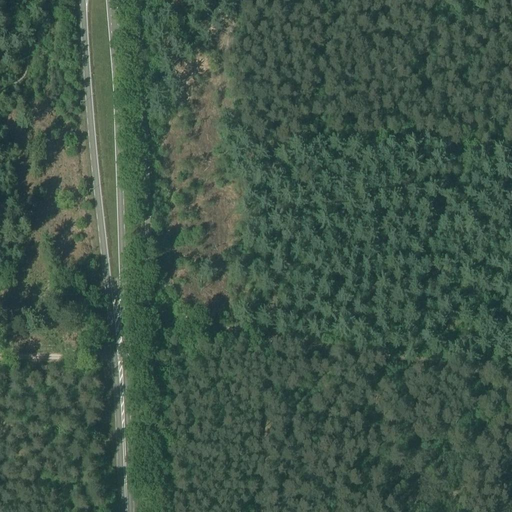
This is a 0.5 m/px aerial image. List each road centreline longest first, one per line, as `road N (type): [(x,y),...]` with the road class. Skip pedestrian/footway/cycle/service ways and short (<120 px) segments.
road 1 (unknown): [(264,511),(276,153),(245,132),(220,92),(222,33),(235,0)]
road 2 (primary): [(126,511),(98,48)]
road 3 (track): [(0,350),(152,354)]
